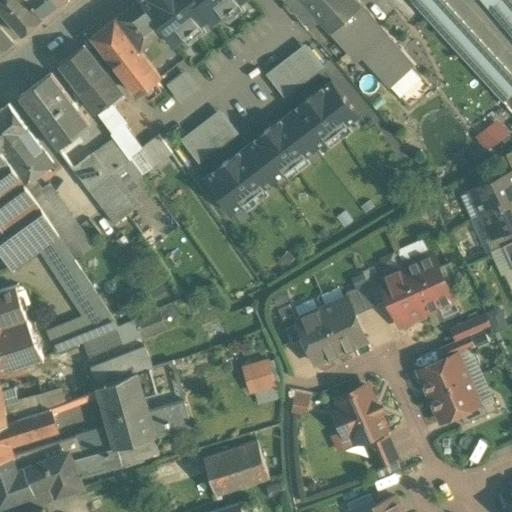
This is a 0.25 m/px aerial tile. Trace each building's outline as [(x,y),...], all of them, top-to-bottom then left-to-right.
[(29,0),(0,0),(0,8),(23,35),(44,16),(29,0)] [(55,0),(29,0),(44,16),(59,4),(55,0)] [(165,30),(142,0),(139,0),(117,17),(141,49),(165,30)] [(211,18),(197,0),(142,0),(165,30),(175,45),(211,18)] [(358,1),(357,0),(283,0),(304,25),(308,22),(313,27),(320,20),(350,54),(356,48),(353,45),(377,22),(360,2),(359,1),(358,1)] [(511,94),(511,73),(444,0),(414,0),(413,1),(504,102),(511,94)] [(511,0),(482,0),(511,35),(511,0)] [(117,17),(92,36),(135,91),(150,100),(161,91),(169,85),(162,76),(141,49),(117,17)] [(377,22),(353,45),(356,48),(363,56),(362,56),(390,87),(415,65),(388,34),(388,33),(387,32),(386,32),(377,22)] [(0,54),(14,42),(0,26),(0,54)] [(267,68),(284,95),(327,69),(311,42),(267,68)] [(123,93),(85,44),(61,63),(113,132),(116,135),(130,156),(143,147),(126,124),(128,122),(112,101),(123,93)] [(52,72),(20,96),(59,148),(80,132),(91,124),(52,72)] [(337,74),(202,170),(247,233),(382,138),(337,74)] [(180,80),(163,93),(178,115),(195,102),(180,80)] [(10,102),(0,109),(0,150),(24,183),(25,183),(54,162),(10,102)] [(183,134),(200,161),(243,134),(225,107),(183,134)] [(499,118),(487,127),(499,142),(510,133),(499,118)] [(95,152),(80,132),(59,148),(90,189),(111,173),(95,152)] [(116,135),(113,132),(112,133),(115,137),(95,152),(111,173),(136,207),(156,192),(130,156),(116,135)] [(169,156),(156,137),(144,145),(157,164),(169,156)] [(24,183),(0,150),(0,225),(2,229),(0,229),(0,249),(13,268),(43,248),(61,236),(55,226),(42,206),(29,188),(25,183),(24,183)] [(511,170),(471,189),(482,213),(511,199),(511,170)] [(111,173),(90,189),(115,223),(137,208),(136,207),(111,173)] [(38,182),(29,188),(42,206),(55,226),(72,215),(50,183),(43,189),(38,182)] [(511,199),(482,213),(492,235),(493,237),(511,228),(511,227),(511,199)] [(72,215),(55,226),(61,236),(76,259),(95,246),(72,215)] [(511,230),(511,228),(493,237),(492,235),(487,238),(492,250),(504,245),(511,240),(511,230)] [(76,259),(61,236),(43,248),(87,315),(48,331),(57,352),(84,341),(120,326),(120,325),(76,259)] [(440,266),(433,250),(404,263),(426,314),(441,307),(445,315),(459,309),(448,283),(458,278),(451,261),(440,266)] [(404,263),(378,274),(389,299),(401,325),(426,314),(404,263)] [(378,274),(374,266),(363,271),(368,282),(378,304),(389,299),(378,274)] [(368,282),(347,292),(348,296),(356,314),(378,304),(368,282)] [(18,284),(0,289),(0,372),(45,356),(28,316),(18,284)] [(348,296),(323,307),(342,351),(368,339),(356,314),(348,296)] [(297,318),(290,303),(279,308),(294,341),(305,336),(297,318)] [(342,351),(323,307),(297,318),(305,336),(316,362),(342,351)] [(486,313),(453,328),(458,339),(491,325),(486,313)] [(120,326),(84,341),(89,356),(141,334),(135,318),(120,325),(120,326)] [(147,350),(96,369),(100,385),(135,371),(136,373),(153,366),(147,350)] [(459,352),(419,369),(430,395),(470,377),(459,352)] [(244,364),(252,392),(280,384),(272,356),(244,364)] [(135,371),(100,385),(118,446),(118,447),(119,446),(139,441),(154,437),(147,410),(136,373),(135,371)] [(0,375),(0,424),(41,411),(36,394),(19,398),(16,386),(3,390),(0,375)] [(470,377),(430,395),(441,421),(460,412),(481,403),(470,377)] [(367,385),(338,398),(345,412),(337,415),(343,430),(351,427),(358,441),(367,437),(370,443),(383,438),(380,431),(386,428),(380,413),(383,404),(374,400),(367,385)] [(481,403),(460,412),(465,423),(498,409),(493,398),(481,403)] [(185,400),(147,410),(154,437),(179,430),(193,426),(185,400)] [(41,411),(0,424),(0,458),(10,455),(7,444),(58,427),(52,408),(41,411)] [(193,426),(179,430),(183,443),(196,439),(193,426)] [(78,434),(61,439),(66,454),(71,453),(72,458),(84,455),(78,434)] [(370,443),(367,445),(376,466),(399,456),(389,435),(383,438),(370,443)] [(61,439),(41,446),(46,460),(48,459),(66,454),(61,439)] [(258,439),(205,456),(217,494),(270,477),(258,439)] [(139,441),(119,446),(123,463),(122,463),(123,466),(144,460),(139,441)] [(41,446),(25,450),(31,466),(46,460),(41,446)] [(66,454),(48,459),(56,480),(77,471),(78,475),(79,475),(122,463),(123,463),(119,446),(118,447),(118,446),(84,455),(72,458),(71,453),(66,454)] [(25,450),(12,454),(18,470),(31,466),(25,450)] [(10,455),(0,458),(0,505),(36,492),(35,488),(55,480),(56,480),(48,459),(46,460),(31,466),(18,470),(12,454),(10,455)] [(77,471),(56,480),(55,480),(60,492),(83,484),(79,475),(78,475),(77,471)] [(371,493),(348,503),(352,511),(357,511),(376,504),(371,493)] [(376,504),(357,511),(403,511),(396,495),(376,504)] [(243,511),(241,502),(209,511),(243,511)]
